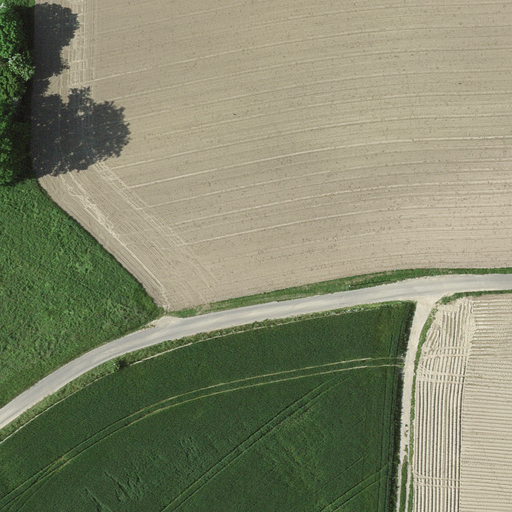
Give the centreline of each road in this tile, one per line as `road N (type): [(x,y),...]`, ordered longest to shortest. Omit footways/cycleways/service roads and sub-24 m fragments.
road 1 (residential): [(0,418),(93,358),(170,330),(294,306),(511,281)]
road 2 (track): [(429,287),(410,363),(401,511)]
